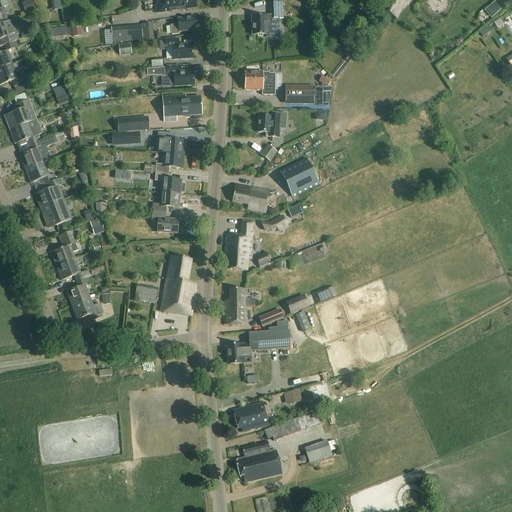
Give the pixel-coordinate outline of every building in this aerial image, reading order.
[(3,23),(8,22),(3,8),(8,6),(6,0),(0,2),(0,24),(3,24),(3,23)] [(155,8),(156,14),(196,9),(195,0),(141,0),(142,3),(148,2),(149,9),(155,8)] [(408,5),(410,0),(386,0),(386,1),(388,2),(383,11),(397,19),(403,10),(404,10),(406,5),(408,5)] [(498,0),(485,11),(492,19),(505,7),(498,0)] [(36,10),(33,3),(23,7),(26,14),(36,10)] [(267,20),(283,19),(282,3),(270,3),(271,17),(267,17),(252,17),(252,36),(267,35),(267,20)] [(197,31),(196,18),(177,20),(178,25),(170,26),(171,35),(179,35),(179,32),(197,31)] [(3,24),(0,24),(0,47),(4,46),(15,42),(19,40),(17,36),(19,35),(15,26),(13,27),(11,20),(8,22),(3,23),(3,24)] [(141,26),(111,28),(112,43),(142,40),(142,42),(153,42),(152,24),(141,24),(141,26)] [(47,29),(48,39),(67,37),(66,28),(47,29)] [(71,29),(73,38),(82,37),(81,28),(71,29)] [(172,60),(192,59),(192,45),(178,46),(178,40),(165,40),(165,48),(172,47),(172,60)] [(17,48),(15,42),(4,46),(6,50),(6,51),(7,51),(17,48)] [(118,46),(119,56),(131,55),(130,44),(118,46)] [(6,51),(0,53),(0,69),(12,65),(7,51),(6,51)] [(17,63),(12,65),(0,69),(0,85),(11,82),(13,87),(24,83),(22,78),(17,79),(15,73),(20,71),(17,63)] [(161,87),(167,87),(194,86),(193,72),(180,72),(179,66),(166,67),(167,76),(161,77),(161,87)] [(147,77),(165,76),(164,68),(159,69),(147,70),(147,77)] [(256,73),(245,73),(245,90),(262,90),(262,96),(275,96),(275,75),(262,75),(263,73),(261,73),(261,72),(256,72),(256,73)] [(327,88),(330,82),(325,79),(322,85),(327,88)] [(65,85),(53,90),(59,107),(72,103),(65,85)] [(314,88),(285,88),(285,105),(314,105),(314,88)] [(185,99),(185,96),(163,98),(164,124),(176,123),(176,117),(201,115),(200,98),(185,99)] [(4,116),(10,131),(36,121),(37,120),(29,101),(14,106),(16,112),(4,116)] [(317,110),(317,119),(328,120),(328,110),(317,110)] [(257,133),(268,134),(268,138),(279,138),(281,116),(270,116),(269,118),(258,117),(257,133)] [(149,131),(148,117),(125,119),(126,127),(117,127),(118,133),(149,131)] [(36,121),(10,131),(15,145),(27,140),(30,146),(40,142),(38,136),(41,134),(36,121)] [(164,142),(163,154),(183,155),(184,142),(171,140),(171,134),(158,133),(157,142),(164,142)] [(21,155),(19,156),(25,170),(44,163),(51,160),(46,148),(57,144),(54,136),(40,142),(30,146),(32,151),(21,155)] [(260,156),(270,163),(277,153),(267,146),(260,156)] [(79,153),(77,153),(72,155),(70,155),(73,166),(82,164),(79,153)] [(144,172),(155,173),(168,174),(169,168),(182,169),(183,155),(163,154),(162,165),(156,165),(156,166),(148,166),(147,172),(144,172)] [(291,197),(318,184),(306,158),(279,171),(291,197)] [(44,163),(25,170),(30,184),(43,179),(45,185),(56,181),(53,175),(49,177),(44,163)] [(116,172),(116,179),(129,180),(130,173),(116,172)] [(155,173),(144,172),(143,179),(155,180),(154,181),(161,182),(160,193),(180,195),(181,181),(168,180),(168,174),(155,173)] [(35,195),(40,209),(59,202),(63,200),(58,187),(65,184),(63,179),(56,181),(45,185),(47,190),(35,195)] [(268,192),(235,186),(232,201),(249,204),(248,210),(265,212),(268,192)] [(179,209),(180,195),(160,193),(159,205),(153,204),(152,212),(165,214),(166,208),(179,209)] [(59,202),(40,209),(45,223),(58,218),(60,224),(71,220),(68,214),(64,216),(60,204),(64,203),(63,200),(59,202)] [(105,203),(95,204),(96,214),(106,213),(105,203)] [(291,210),(287,212),(290,218),(295,216),(301,213),(299,209),(302,207),(301,205),(297,207),(291,210)] [(90,210),(85,212),(89,222),(94,220),(90,210)] [(165,219),(165,214),(152,212),(151,221),(158,221),(157,233),(177,235),(178,221),(165,219)] [(268,223),(259,223),(264,232),(272,233),(276,230),(278,233),(288,228),(287,226),(289,225),(281,217),(272,222),(268,224),(268,223)] [(90,223),(94,235),(104,232),(100,219),(90,223)] [(230,258),(229,264),(228,269),(246,271),(247,260),(251,260),(251,256),(249,256),(251,234),(253,234),(254,222),(241,220),(240,236),(227,235),(224,257),(230,258)] [(68,224),(62,226),(64,233),(70,230),(68,224)] [(56,267),(75,260),(72,253),(78,251),(75,244),(77,244),(72,231),(59,237),(63,248),(51,253),(56,267)] [(99,245),(93,247),(95,253),(101,251),(99,245)] [(306,263),(327,255),(323,247),(303,255),(306,263)] [(259,256),(264,266),(271,263),(266,252),(259,256)] [(191,260),(171,257),(167,280),(166,279),(160,312),(190,317),(196,285),(187,283),(191,260)] [(74,276),(76,282),(87,278),(85,272),(80,274),(75,260),(56,267),(62,281),(74,276)] [(66,292),(71,306),(90,299),(85,286),(89,284),(87,278),(76,282),(78,288),(66,292)] [(135,298),(154,304),(159,290),(139,284),(135,298)] [(245,325),(246,307),(255,307),(255,299),(246,299),(246,289),(230,289),(229,299),(223,302),(223,325),(245,325)] [(317,295),(321,303),(333,297),(329,289),(317,295)] [(108,295),(101,296),(103,306),(110,305),(108,295)] [(304,296),(285,303),(290,315),(309,308),(304,296)] [(102,317),(101,314),(103,313),(100,304),(93,307),(90,299),(71,306),(77,321),(89,316),(91,321),(102,317)] [(280,310),(258,318),(262,329),(284,320),(283,318),(285,317),(284,312),(281,313),(280,310)] [(304,313),(297,315),(304,333),(311,330),(304,313)] [(250,363),(249,352),(290,349),(290,348),(289,325),(288,326),(287,322),(276,323),(277,328),(268,329),(269,333),(248,334),(249,346),(240,346),(240,344),(226,345),(227,365),(250,363)] [(260,375),(248,376),(249,383),(260,383),(260,375)] [(331,399),(328,387),(327,383),(309,387),(313,403),(331,399)] [(291,393),(285,394),(283,394),(285,400),(286,400),(292,398),(300,397),(299,391),(291,393)] [(242,432),(268,425),(262,403),(232,410),(237,428),(241,427),(242,432)] [(263,431),(267,440),(272,438),(274,442),(322,424),(318,415),(314,417),(312,413),(263,431)] [(327,442),(304,449),(309,464),(331,456),(330,452),(337,450),(334,441),(327,443),(327,442)] [(270,452),(268,442),(242,448),(245,459),(235,461),(239,477),(243,476),(245,483),(281,474),(276,451),(270,452)]
